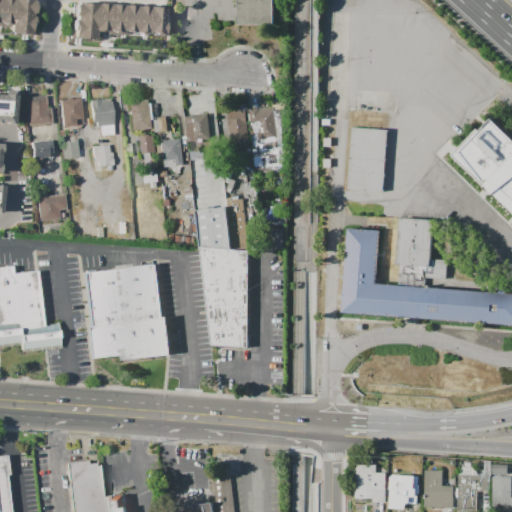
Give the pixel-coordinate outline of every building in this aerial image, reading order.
[(0,0),(33,0),(31,34),(8,32),(8,26),(0,25),(0,0)] [(273,0),(273,25),(245,25),(245,0),(273,0)] [(73,1),(163,8),(162,21),(166,22),(165,36),(148,34),(146,34),(146,35),(128,34),(128,32),(125,32),(125,34),(121,34),(121,35),(94,33),(93,39),(71,37),(73,1)] [(11,121),(1,120),(3,90),(13,91),(11,121)] [(173,91),(182,90),(183,101),(175,102),(173,91)] [(25,98),(44,96),(46,109),(49,108),(51,122),(29,125),(25,98)] [(64,126),(61,100),(80,98),(83,118),(75,119),(76,124),(64,126)] [(90,100),(100,99),(100,101),(110,99),(113,125),(100,126),(93,127),(90,100)] [(129,102),(148,100),(152,128),(132,131),(129,102)] [(282,104),(283,111),(279,111),(285,169),(254,172),(249,124),(248,110),(273,107),(273,105),(282,104)] [(245,110),(248,147),(230,148),(227,111),(245,110)] [(208,114),(210,139),(188,140),(186,118),(191,118),(191,115),(208,114)] [(155,132),(154,120),(158,120),(157,117),(166,116),(167,131),(155,132)] [(453,155),(511,212),(511,138),(491,119),(479,131),(477,130),(453,155)] [(113,125),(114,132),(101,134),(100,126),(113,125)] [(352,127),(388,130),(384,192),(347,189),(352,127)] [(63,158),(60,137),(77,135),(79,156),(63,158)] [(139,137),(153,135),(155,152),(149,153),(151,165),(144,166),(143,154),(141,154),(139,137)] [(324,137),(332,138),(331,146),(323,146),(324,137)] [(181,138),(184,164),(176,165),(175,159),(164,161),(161,141),(181,138)] [(30,142),(51,139),(53,151),(47,151),(48,157),(32,159),(30,142)] [(92,146),(108,144),(109,152),(112,152),(114,164),(98,166),(97,161),(94,161),(92,146)] [(192,159),(191,152),(203,150),(204,158),(192,159)] [(323,158),(331,159),(330,168),(322,168),(323,158)] [(143,170),(153,169),(154,173),(157,173),(158,181),(156,181),(157,188),(150,188),(150,182),(144,183),(143,170)] [(249,184),(256,183),(258,197),(251,198),(249,184)] [(184,189),(192,188),(193,199),(186,200),(184,189)] [(64,194),(66,208),(58,209),(59,218),(40,220),(37,197),(64,194)] [(231,249),(227,207),(226,197),(238,196),(238,199),(243,198),(248,251),(231,249)] [(199,247),(195,210),(227,207),(231,249),(199,247)] [(399,217),(434,220),(431,258),(447,260),(446,279),(427,278),(428,267),(396,264),(399,217)] [(284,224),(284,253),(269,253),(269,224),(284,224)] [(511,293),(376,283),(380,230),(346,227),(340,312),(511,324),(511,293)] [(169,235),(181,236),(180,244),(168,243),(169,235)] [(185,237),(197,238),(197,247),(184,246),(185,237)] [(211,345),(249,348),(249,251),(248,251),(231,249),(199,247),(211,345)] [(157,264),(162,317),(167,317),(171,354),(116,360),(115,354),(89,357),(85,326),(88,326),(83,272),(157,264)] [(0,344),(0,267),(11,266),(12,273),(21,342),(0,344)] [(21,342),(12,273),(36,270),(43,325),(58,323),(61,345),(22,350),(21,342)] [(10,511),(6,475),(9,475),(7,455),(0,455),(0,511),(10,511)] [(103,511),(102,496),(98,466),(95,466),(95,463),(87,464),(87,461),(65,463),(70,511),(103,511)] [(492,474),(493,463),(507,464),(507,475),(492,474)] [(373,499),(355,498),(356,464),(376,464),(376,473),(386,473),(385,502),(373,502),(373,499)] [(401,476),(401,468),(420,468),(419,502),(404,501),(404,504),(390,504),(391,476),(401,476)] [(425,470),(443,470),(442,486),(453,486),(453,508),(442,508),(442,509),(434,509),(434,508),(424,508),(425,470)] [(216,511),(212,477),(231,475),(235,511),(216,511)] [(458,511),(459,475),(487,475),(487,491),(477,491),(477,494),(484,494),(484,502),(477,502),(477,511),(458,511)] [(493,476),(511,477),(511,497),(511,510),(492,510),(493,476)] [(103,511),(127,511),(125,494),(102,496),(103,511)] [(215,502),(216,511),(186,511),(186,505),(215,502)]
